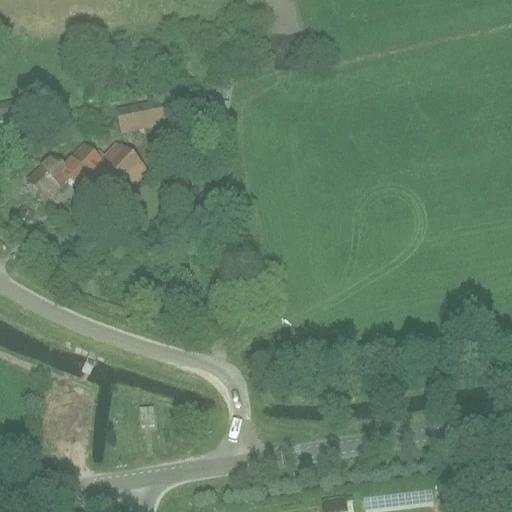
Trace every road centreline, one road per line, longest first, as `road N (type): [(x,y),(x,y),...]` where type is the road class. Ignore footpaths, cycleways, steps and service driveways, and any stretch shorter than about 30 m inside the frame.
road 1 (unclassified): [(239,462),(239,404),(220,372),(91,331),(0,285)]
road 2 (tertiary): [(239,462),(511,426)]
road 3 (tertiary): [(0,499),(138,479)]
